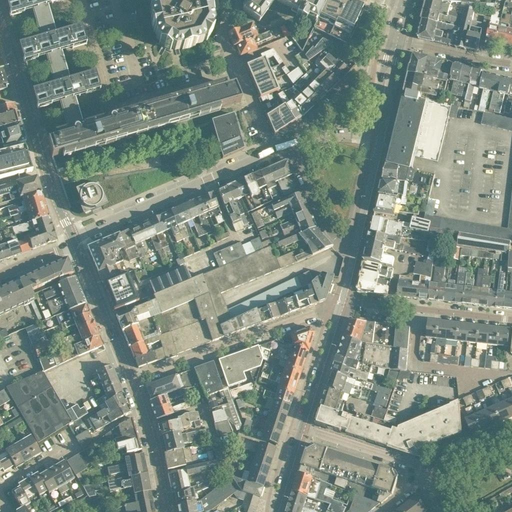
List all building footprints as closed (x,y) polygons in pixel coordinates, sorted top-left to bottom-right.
[(4,0),(9,13),(10,17),(11,17),(10,13),(22,9),(23,13),(24,13),(23,9),(29,7),(30,11),(31,11),(30,7),(31,7),(40,39),(18,45),(22,60),(23,60),(24,63),(23,59),(36,55),(37,59),(38,59),(37,55),(43,54),(44,57),(43,53),(44,53),(54,85),(32,91),(36,106),(37,109),(38,109),(37,105),(50,102),(51,105),(50,102),(56,100),(58,103),(57,100),(58,99),(67,131),(54,135),(54,136),(56,136),(57,139),(47,142),(47,144),(52,158),(54,157),(62,155),(63,158),(219,112),(218,109),(240,102),(234,86),(224,89),(223,86),(225,86),(225,85),(83,126),(74,95),(78,93),(79,97),(78,93),(85,91),(86,95),(85,91),(98,87),(99,91),(100,91),(99,87),(95,73),(70,80),(60,48),(64,47),(65,51),(66,51),(65,47),(71,45),(72,49),(73,49),(72,45),(84,41),(86,45),(85,41),(81,27),(56,34),(46,2),(51,1),(52,5),(52,4),(51,1),(53,0),(57,0),(58,3),(59,3),(58,0),(4,0)] [(157,0),(150,12),(152,20),(150,20),(153,33),(155,32),(157,39),(175,50),(179,49),(182,48),(182,50),(195,47),(194,45),(202,43),(212,25),(211,18),(212,18),(209,5),(208,6),(206,1),(206,0),(157,0)] [(248,0),(248,1),(242,10),(259,22),(274,0),(276,0),(292,8),(290,11),(297,14),(296,16),(305,21),(306,19),(315,23),(326,2),(322,0),(248,0)] [(326,0),(326,2),(315,23),(313,28),(329,36),(345,0),(326,0)] [(363,8),(348,0),(346,0),(345,0),(329,36),(345,44),(363,8)] [(426,1),(423,11),(463,20),(464,16),(459,14),(449,12),(451,3),(442,2),(426,1)] [(467,3),(466,8),(475,9),(493,11),(495,4),(467,3)] [(452,32),(452,35),(458,36),(455,47),(455,48),(456,48),(457,46),(464,48),(464,50),(465,50),(472,21),(475,9),(466,8),(464,16),(463,20),(461,29),(454,27),(452,32)] [(423,11),(421,19),(438,23),(439,20),(452,23),(451,26),(454,27),(461,29),(463,20),(423,11)] [(493,11),(490,26),(486,41),(495,43),(499,27),(501,19),(498,19),(499,13),(493,11)] [(501,19),(499,27),(495,43),(505,45),(511,16),(506,15),(504,20),(501,19)] [(421,19),(419,27),(426,29),(425,30),(436,33),(433,42),(449,46),(450,47),(450,46),(450,45),(451,41),(450,41),(446,39),(442,39),(443,33),(436,31),(437,28),(448,31),(452,32),(454,27),(451,26),(438,23),(421,19)] [(485,43),(486,41),(490,26),(484,25),(484,24),(472,21),(465,50),(466,48),(477,51),(480,41),(485,43)] [(233,48),(236,46),(257,37),(256,33),(252,24),(228,34),(233,48)] [(417,36),(419,39),(425,40),(433,42),(436,33),(425,30),(426,29),(419,27),(419,28),(417,36)] [(271,32),(270,31),(257,37),(236,46),(240,57),(240,56),(256,50),(253,44),(254,44),(272,36),(270,32),(271,32)] [(305,56),(308,61),(332,45),(323,40),(317,46),(314,49),(312,48),(305,56)] [(260,55),(262,59),(264,58),(265,60),(277,55),(273,49),(260,55)] [(308,61),(305,56),(302,52),(295,57),(302,66),(308,61)] [(452,63),(423,56),(415,54),(412,56),(408,73),(447,83),(452,63)] [(339,82),(344,76),(325,59),(321,55),(316,60),(326,70),(327,71),(339,82)] [(344,76),(349,71),(337,60),(335,63),(328,56),(325,59),(344,76)] [(262,59),(246,66),(250,77),(269,69),(268,69),(265,60),(264,58),(262,59)] [(306,74),(315,82),(326,94),(339,82),(327,71),(326,70),(316,60),(315,62),(314,65),(323,74),(318,78),(310,70),(306,74)] [(451,95),(456,96),(463,66),(453,64),(450,80),(454,81),(451,94),(451,95)] [(285,66),(281,69),(286,76),(290,73),(285,66)] [(469,85),(473,68),(463,66),(456,96),(460,97),(462,93),(466,94),(469,85)] [(269,69),(250,77),(255,87),(275,79),(271,68),(268,69),(269,69)] [(290,73),(286,76),(292,85),(302,75),(298,68),(290,73)] [(473,68),(469,85),(466,94),(463,107),(468,109),(470,102),(474,86),(478,87),(481,72),(482,71),(473,68)] [(408,73),(406,84),(441,92),(444,93),(447,83),(408,73)] [(493,75),(483,73),(480,89),(484,90),(479,111),(484,113),(485,111),(489,91),(493,75)] [(493,75),(489,91),(494,92),(489,110),(494,111),(495,110),(502,77),(493,75)] [(319,101),(326,94),(315,82),(311,86),(303,77),(299,81),(303,85),(307,89),(319,101)] [(504,95),(509,96),(511,81),(511,79),(505,78),(502,77),(495,110),(494,111),(494,113),(499,114),(500,114),(504,95)] [(275,79),(255,87),(259,98),(260,98),(261,98),(266,96),(271,94),(280,90),(275,79)] [(295,91),(312,108),(319,101),(307,89),(304,93),(299,88),(303,85),(299,81),(296,84),(292,88),(295,91)] [(403,93),(420,97),(421,93),(440,98),(441,92),(406,84),(403,93)] [(291,101),(302,117),(312,108),(295,91),(289,97),(291,101)] [(282,93),(277,96),(284,106),(294,122),(302,117),(291,101),(288,103),(282,93)] [(438,163),(439,157),(449,117),(452,105),(449,104),(420,97),(403,93),(408,94),(406,99),(402,98),(393,137),(389,152),(388,157),(387,163),(389,164),(391,164),(399,166),(410,169),(411,162),(413,157),(432,161),(438,163)] [(452,105),(449,117),(456,118),(459,107),(459,106),(454,105),(453,105),(452,105)] [(274,112),(285,128),(294,122),(284,106),(274,112)] [(273,110),(265,115),(273,134),(274,135),(285,128),(274,112),(273,110)] [(0,129),(20,124),(17,113),(9,116),(0,118),(0,129)] [(489,114),(484,113),(481,124),(486,126),(489,114)] [(489,114),(486,126),(492,127),(495,115),(489,114)] [(233,115),(211,121),(211,122),(215,121),(218,132),(237,126),(233,115)] [(500,117),(495,115),(492,127),(497,128),(500,117)] [(503,130),(506,118),(500,117),(497,128),(503,130)] [(511,119),(506,118),(503,130),(508,131),(511,119)] [(0,135),(1,140),(0,139),(0,144),(2,144),(3,148),(8,147),(24,142),(25,142),(24,137),(21,128),(20,124),(0,129),(0,135)] [(237,126),(218,132),(222,143),(240,138),(237,126)] [(240,138),(222,143),(226,157),(222,158),(222,159),(244,149),(240,138)] [(4,152),(0,153),(0,179),(32,172),(29,163),(30,163),(29,163),(26,151),(24,147),(14,150),(12,150),(11,150),(4,152)] [(288,195),(300,190),(288,162),(285,161),(275,165),(288,195)] [(284,197),(288,195),(275,165),(267,169),(274,184),(277,182),(284,197)] [(417,199),(424,201),(424,200),(428,201),(435,175),(410,169),(399,166),(386,165),(382,180),(407,186),(404,198),(417,199)] [(267,169),(259,172),(267,191),(275,187),(274,184),(267,169)] [(251,176),(257,191),(261,189),(266,200),(262,202),(263,206),(272,202),(259,172),(251,176)] [(251,176),(242,180),(255,209),(263,206),(262,202),(261,199),(258,201),(255,196),(258,194),(257,191),(251,176)] [(36,177),(20,181),(0,186),(0,196),(9,194),(12,202),(21,200),(40,194),(40,192),(41,192),(36,177)] [(242,180),(234,184),(240,198),(244,196),(251,211),(255,209),(242,180)] [(382,180),(379,195),(397,198),(398,197),(403,198),(404,198),(407,186),(382,180)] [(90,212),(92,211),(94,211),(94,212),(104,208),(106,207),(105,206),(107,205),(97,184),(84,190),(83,189),(75,193),(78,201),(79,202),(79,204),(81,207),(80,208),(83,215),(84,215),(85,216),(90,214),(90,212)] [(236,200),(240,198),(234,184),(226,187),(240,221),(243,228),(248,226),(243,214),(236,200)] [(226,187),(218,191),(233,224),(240,221),(226,187)] [(301,192),(269,207),(271,212),(287,205),(289,208),(304,201),(301,192)] [(212,193),(201,198),(209,217),(214,215),(218,225),(224,222),(212,193)] [(41,198),(40,194),(21,200),(22,207),(18,208),(18,207),(8,209),(10,216),(13,216),(45,207),(44,207),(43,203),(44,202),(43,198),(42,197),(41,198)] [(379,195),(374,213),(396,217),(397,213),(420,216),(424,201),(417,199),(404,198),(403,198),(398,197),(397,198),(379,195)] [(209,217),(201,198),(190,203),(205,235),(211,233),(205,219),(209,217)] [(308,210),(304,201),(289,208),(274,214),(276,219),(291,213),(292,216),(308,210)] [(190,203),(180,208),(186,222),(191,220),(199,238),(205,235),(190,203)] [(26,220),(27,223),(49,217),(48,216),(49,216),(47,211),(46,211),(45,207),(13,216),(15,223),(26,220)] [(180,208),(169,212),(181,240),(188,237),(182,224),(186,222),(180,208)] [(312,219),(308,210),(292,216),(294,220),(280,226),(281,231),(312,219)] [(181,240),(169,212),(160,217),(166,231),(170,229),(176,243),(181,240)] [(250,215),(253,223),(260,220),(257,212),(250,215)] [(429,228),(440,230),(442,218),(425,215),(424,219),(424,221),(431,222),(429,228)] [(27,223),(12,228),(14,234),(14,236),(26,232),(31,232),(35,230),(35,231),(41,229),(42,231),(53,228),(49,217),(27,223)] [(160,217),(150,221),(162,249),(164,255),(170,252),(162,233),(166,231),(160,217)] [(445,230),(440,230),(429,228),(431,222),(424,221),(424,219),(414,217),(411,229),(428,232),(428,235),(458,240),(457,244),(457,246),(497,253),(502,254),(510,255),(510,253),(511,242),(500,240),(495,239),(489,238),(484,237),(478,236),(473,235),(467,234),(462,233),(456,232),(451,231),(445,230)] [(373,218),(369,234),(387,236),(400,238),(403,224),(373,218)] [(312,219),(281,231),(283,236),(290,233),(292,237),(315,228),(312,219)] [(260,220),(253,223),(256,229),(264,226),(261,220),(260,220)] [(150,221),(139,226),(145,241),(146,240),(150,238),(156,252),(162,249),(150,221)] [(240,221),(233,224),(236,231),(243,228),(240,221)] [(140,243),(145,241),(139,226),(127,231),(128,231),(139,257),(140,259),(146,256),(140,243)] [(24,241),(17,243),(21,254),(21,253),(29,250),(32,250),(57,241),(53,228),(42,231),(41,229),(35,231),(35,230),(31,232),(31,234),(23,237),(24,241)] [(302,240),(308,246),(325,238),(315,228),(292,237),(277,244),(279,249),(302,240)] [(500,240),(511,242),(511,233),(508,229),(502,228),(500,240)] [(8,230),(2,233),(11,257),(21,254),(17,243),(16,241),(14,236),(14,234),(10,235),(8,230)] [(88,248),(102,283),(126,273),(117,251),(124,248),(129,261),(139,257),(128,231),(119,235),(118,235),(88,248)] [(265,231),(258,233),(258,235),(260,240),(267,237),(265,231)] [(229,237),(228,232),(218,237),(220,241),(229,237)] [(2,233),(0,233),(0,238),(2,246),(0,246),(0,249),(4,260),(6,259),(10,258),(11,257),(2,233)] [(387,236),(369,234),(368,239),(367,242),(385,246),(384,247),(397,250),(398,244),(400,244),(401,238),(400,238),(387,236)] [(283,256),(287,266),(296,262),(297,263),(332,247),(325,238),(308,246),(309,250),(294,257),(292,252),(283,256)] [(258,239),(242,246),(246,257),(255,253),(263,250),(260,244),(258,239)] [(263,250),(270,246),(272,246),(270,240),(260,244),(263,250)] [(382,256),(384,247),(385,246),(367,242),(363,260),(393,267),(394,259),(382,256)] [(240,243),(213,254),(219,268),(225,266),(240,259),(246,257),(242,246),(240,243)] [(436,243),(434,250),(443,252),(443,250),(444,244),(436,243)] [(398,244),(397,250),(402,251),(427,257),(429,252),(403,246),(404,245),(400,244),(398,244)] [(275,259),(270,246),(263,250),(255,253),(264,275),(280,269),(275,259)] [(450,249),(450,256),(457,261),(459,249),(451,248),(450,249)] [(264,275),(255,253),(246,257),(240,259),(249,282),(264,275)] [(494,260),(502,261),(502,254),(497,253),(497,255),(494,255),(494,260)] [(501,263),(509,264),(510,255),(502,254),(502,261),(501,263)] [(283,256),(275,259),(280,269),(287,266),(283,256)] [(0,317),(22,307),(36,301),(32,291),(55,280),(73,273),(67,258),(48,266),(11,283),(0,288),(0,317)] [(178,259),(175,260),(178,267),(184,264),(185,264),(183,259),(179,261),(178,259)] [(234,288),(249,282),(240,259),(225,266),(234,288)] [(419,285),(417,299),(418,299),(427,300),(429,286),(429,282),(430,278),(432,262),(427,260),(426,264),(423,276),(424,276),(423,286),(419,285)] [(361,272),(379,276),(391,279),(392,273),(380,271),(381,266),(363,262),(363,263),(361,269),(361,272)] [(413,274),(420,276),(423,276),(426,264),(416,262),(413,274)] [(219,293),(234,288),(225,266),(219,268),(202,275),(207,292),(217,288),(219,293)] [(185,268),(150,282),(155,295),(191,280),(185,267),(185,268)] [(427,300),(436,301),(439,269),(439,267),(436,267),(434,267),(433,282),(429,282),(429,286),(427,300)] [(439,269),(436,301),(444,302),(446,284),(442,284),(444,268),(441,268),(439,267),(439,269)] [(483,275),(479,306),(488,307),(490,289),(491,277),(488,276),(489,269),(483,268),(483,270),(483,275)] [(135,274),(138,282),(138,283),(148,279),(144,270),(135,274)] [(471,305),(479,306),(483,275),(483,270),(479,270),(478,273),(476,287),(473,287),(471,305)] [(312,283),(315,280),(310,271),(303,275),(307,285),(310,284),(312,283)] [(359,278),(358,281),(368,284),(389,289),(390,283),(378,280),(379,276),(361,272),(359,278)] [(453,303),(462,304),(465,278),(466,273),(458,272),(456,285),(455,285),(453,303)] [(126,273),(102,283),(106,294),(107,294),(110,301),(109,301),(114,312),(125,307),(138,302),(126,273)] [(317,303),(318,304),(324,302),(325,300),(333,277),(333,276),(324,273),(315,281),(315,280),(312,283),(310,284),(312,291),(317,303)] [(465,278),(462,304),(471,305),(473,287),(474,279),(471,278),(471,273),(466,273),(465,278)] [(488,307),(496,308),(500,277),(500,274),(496,273),(495,275),(494,289),(490,289),(488,307)] [(500,277),(496,308),(505,309),(506,294),(507,291),(503,290),(505,276),(505,274),(500,274),(500,277)] [(128,312),(116,316),(128,347),(144,341),(170,333),(177,355),(222,338),(218,326),(207,292),(202,275),(191,280),(153,296),(136,303),(126,307),(128,312)] [(303,275),(295,278),(300,288),(307,285),(303,275)] [(400,276),(397,296),(398,297),(411,298),(413,298),(417,299),(419,285),(423,286),(424,276),(423,276),(420,276),(419,283),(404,281),(404,276),(400,276)] [(74,277),(57,284),(59,288),(44,294),(46,300),(61,294),(78,287),(74,277)] [(295,291),(300,288),(295,278),(290,280),(295,291)] [(290,280),(286,282),(290,293),(295,291),(290,280)] [(366,293),(368,284),(358,281),(357,289),(358,292),(366,293)] [(446,281),(446,284),(444,302),(447,302),(453,303),(455,285),(455,282),(446,281)] [(286,282),(281,285),(286,295),(290,293),(286,282)] [(387,295),(389,289),(368,284),(366,293),(387,295)] [(286,295),(281,285),(276,287),(281,297),(286,295)] [(78,287),(61,294),(62,296),(47,303),(50,310),(83,297),(78,287)] [(276,287),(271,289),(276,300),(281,297),(276,287)] [(217,288),(207,292),(218,326),(232,320),(227,309),(219,293),(217,288)] [(271,289),(266,291),(271,302),(276,300),(271,289)] [(261,294),(266,304),(271,302),(266,291),(261,294)] [(312,291),(294,298),(299,311),(318,304),(317,303),(312,291)] [(261,294),(256,296),(261,306),(266,304),(261,294)] [(256,309),(261,306),(256,296),(251,298),(256,309)] [(83,297),(50,310),(53,316),(58,314),(58,313),(61,312),(60,309),(67,306),(69,311),(86,304),(83,297)] [(251,298),(246,300),(251,311),(255,309),(256,309),(251,298)] [(280,317),(299,311),(294,298),(283,302),(275,305),(280,317)] [(246,300),(242,303),(247,313),(251,311),(246,300)] [(242,303),(237,305),(242,315),(247,313),(242,303)] [(59,325),(73,319),(73,320),(89,313),(86,304),(69,311),(56,317),(59,325)] [(242,315),(237,305),(232,307),(237,318),(242,315)] [(275,305),(256,312),(261,324),(280,317),(275,305)] [(232,307),(227,309),(232,320),(237,318),(232,307)] [(256,312),(255,309),(251,311),(247,313),(242,315),(237,318),(232,320),(218,326),(222,338),(261,324),(256,312)] [(75,325),(77,329),(93,323),(89,313),(73,320),(73,319),(59,325),(61,330),(75,325)] [(428,320),(427,333),(426,338),(436,339),(438,321),(428,320)] [(376,324),(362,322),(350,321),(345,336),(362,343),(373,345),(385,347),(392,348),(401,350),(404,327),(388,326),(376,324)] [(436,339),(447,340),(449,323),(438,321),(436,339)] [(76,341),(78,345),(85,342),(99,337),(93,323),(77,329),(79,333),(61,341),(64,346),(76,341)] [(459,324),(449,323),(447,340),(457,342),(459,324)] [(469,325),(459,324),(457,342),(467,343),(469,325)] [(479,326),(469,325),(467,343),(477,344),(479,326)] [(490,327),(479,326),(477,344),(488,345),(490,327)] [(404,327),(401,350),(408,351),(410,330),(410,328),(404,327)] [(500,328),(490,327),(488,345),(498,346),(500,328)] [(0,339),(9,335),(6,328),(0,330),(0,339)] [(292,346),(308,352),(314,333),(309,328),(288,336),(290,336),(293,344),(292,346)] [(498,346),(511,348),(511,344),(511,330),(510,330),(510,329),(500,328),(498,346)] [(40,333),(29,338),(38,361),(52,355),(50,352),(53,351),(49,340),(44,342),(42,338),(47,336),(45,331),(40,333)] [(177,357),(177,355),(170,333),(144,341),(128,347),(128,348),(129,348),(134,361),(135,360),(138,368),(165,359),(165,360),(177,357)] [(362,343),(345,336),(338,356),(360,363),(371,366),(374,367),(377,367),(390,369),(392,348),(385,347),(373,345),(362,343)] [(78,345),(73,347),(77,357),(103,346),(99,337),(85,342),(78,345)] [(271,343),(271,342),(260,346),(260,348),(269,351),(270,349),(269,349),(271,343)] [(279,348),(277,354),(304,362),(308,352),(292,346),(288,345),(286,350),(279,348)] [(260,346),(258,347),(262,359),(266,360),(269,351),(260,348),(260,346)] [(245,382),(242,373),(249,371),(253,382),(255,381),(259,368),(261,359),(262,359),(258,347),(257,347),(242,352),(236,354),(218,361),(227,387),(245,382)] [(390,369),(401,371),(406,372),(408,351),(401,350),(392,348),(390,369)] [(52,355),(38,361),(43,371),(43,372),(56,366),(64,363),(60,352),(52,355)] [(277,354),(276,358),(280,360),(286,362),(284,368),(300,373),(304,362),(277,354)] [(338,356),(335,365),(352,370),(371,375),(374,367),(371,366),(360,363),(338,356)] [(229,408),(222,410),(231,432),(234,439),(236,438),(241,425),(240,423),(232,400),(229,391),(227,387),(218,361),(213,363),(229,408)] [(203,392),(212,414),(222,410),(229,408),(213,363),(193,369),(201,387),(203,392)] [(335,365),(332,372),(364,383),(366,383),(368,384),(369,381),(372,382),(374,376),(371,375),(352,370),(335,365)] [(104,389),(118,383),(111,366),(96,372),(98,379),(91,382),(93,387),(101,384),(104,389)] [(272,370),(270,375),(297,384),(300,373),(284,368),(282,373),(272,370)] [(151,401),(180,390),(195,388),(201,387),(193,369),(193,370),(175,377),(175,376),(145,387),(151,401)] [(390,369),(387,379),(397,381),(398,380),(401,371),(390,369)] [(6,387),(6,388),(18,408),(52,387),(43,372),(43,371),(6,387)] [(411,373),(406,372),(401,371),(398,380),(403,382),(404,377),(406,378),(406,380),(410,380),(411,373)] [(364,383),(332,372),(327,388),(344,394),(343,395),(359,400),(361,392),(353,390),(354,388),(358,389),(358,388),(361,389),(362,388),(377,392),(374,403),(384,407),(391,389),(368,384),(364,383)] [(270,375),(268,380),(278,384),(276,390),(293,395),(297,384),(270,375)] [(99,406),(100,406),(122,393),(118,383),(104,389),(107,395),(96,401),(99,406)] [(245,385),(229,391),(232,400),(235,399),(248,394),(245,385)] [(52,387),(18,408),(38,443),(67,425),(71,422),(65,411),(52,387)] [(344,394),(327,388),(324,397),(330,399),(329,401),(333,402),(334,400),(341,402),(343,395),(344,394)] [(3,390),(0,391),(0,396),(4,403),(10,400),(3,390)] [(180,391),(180,390),(151,401),(149,401),(152,411),(169,404),(169,405),(170,405),(168,400),(170,399),(170,400),(175,399),(175,397),(177,396),(177,398),(182,396),(181,394),(184,393),(182,390),(180,391)] [(264,391),(262,396),(267,398),(273,400),(290,406),(293,395),(276,390),(275,395),(264,391)] [(122,393),(100,406),(103,411),(87,421),(91,427),(94,431),(109,424),(121,417),(130,413),(122,393)] [(330,399),(324,397),(320,408),(337,414),(341,402),(334,400),(333,402),(329,401),(330,399)] [(510,419),(511,418),(511,398),(503,403),(510,419)] [(241,399),(235,401),(238,409),(244,406),(241,399)] [(270,410),(286,415),(290,406),(273,400),(270,410)] [(393,448),(398,450),(409,453),(409,451),(415,449),(416,452),(417,451),(416,448),(420,447),(421,450),(429,446),(428,443),(432,441),(433,444),(442,441),(440,438),(444,436),(445,439),(454,436),(452,433),(456,431),(458,434),(462,432),(459,403),(459,402),(452,405),(453,405),(404,430),(399,432),(399,431),(395,429),(396,425),(395,425),(397,419),(386,416),(388,411),(387,410),(384,421),(371,417),(358,413),(356,417),(349,414),(348,417),(337,414),(320,408),(315,424),(388,448),(389,447),(393,448)] [(152,411),(156,420),(190,408),(188,403),(171,409),(170,405),(169,405),(169,404),(152,411)] [(501,423),(510,419),(503,403),(494,407),(501,423)] [(78,404),(71,408),(77,419),(88,412),(85,406),(81,409),(78,404)] [(375,406),(375,407),(371,417),(384,421),(387,410),(375,406)] [(491,427),(501,423),(494,407),(484,411),(491,427)] [(71,422),(77,419),(71,408),(65,411),(71,422)] [(222,410),(212,414),(217,436),(231,432),(222,410)] [(267,420),(283,425),(286,415),(270,410),(267,420)] [(482,432),(491,427),(484,411),(474,415),(482,432)] [(160,436),(163,436),(179,432),(181,432),(181,430),(189,428),(188,424),(193,423),(194,429),(200,428),(197,414),(191,414),(184,415),(181,417),(181,418),(177,419),(178,421),(157,426),(160,436)] [(472,436),(482,432),(474,415),(465,419),(469,429),(472,436)] [(20,418),(12,423),(14,426),(22,421),(20,418)] [(136,430),(133,419),(119,426),(121,434),(136,430)] [(263,430),(280,435),(283,425),(267,420),(263,430)] [(86,430),(75,437),(80,446),(83,450),(85,449),(95,443),(86,430)] [(114,440),(104,443),(106,447),(106,449),(111,447),(139,440),(136,430),(121,434),(116,435),(117,439),(114,440)] [(260,440),(277,445),(280,435),(263,430),(260,440)] [(179,436),(179,432),(163,436),(165,444),(199,437),(198,432),(183,435),(179,436)] [(22,441),(32,459),(35,457),(41,453),(30,436),(22,441)] [(199,437),(165,444),(167,452),(182,449),(181,445),(199,442),(199,437)] [(139,440),(111,447),(113,452),(120,450),(122,455),(141,450),(139,440)] [(14,445),(24,463),(32,459),(22,441),(14,445)] [(256,453),(272,458),(275,448),(259,443),(256,453)] [(8,455),(14,466),(15,469),(18,467),(24,463),(14,445),(5,451),(8,455)] [(301,466),(299,473),(311,478),(314,470),(320,472),(327,449),(315,445),(314,447),(308,450),(306,449),(301,466)] [(189,447),(167,452),(164,454),(165,462),(191,457),(189,447)] [(83,450),(78,454),(85,467),(86,466),(93,462),(89,455),(85,449),(83,450)] [(328,449),(327,449),(320,472),(329,475),(336,452),(328,450),(328,449)] [(0,470),(2,470),(4,472),(14,466),(8,455),(5,451),(0,454),(0,470)] [(344,455),(336,452),(329,475),(337,478),(344,455)] [(269,468),(272,458),(256,453),(253,463),(269,468)] [(78,454),(72,457),(81,472),(87,468),(86,466),(85,467),(78,454)] [(130,477),(131,477),(147,474),(142,455),(124,459),(126,465),(110,468),(111,475),(127,472),(129,478),(130,477)] [(197,455),(191,457),(165,462),(167,470),(198,463),(197,455)] [(344,455),(337,478),(335,485),(345,489),(348,481),(356,459),(344,455)] [(81,472),(72,457),(66,461),(76,475),(81,472)] [(356,459),(348,481),(355,483),(362,461),(356,459)] [(74,479),(63,461),(55,466),(65,484),(74,479)] [(372,464),(362,461),(355,483),(364,486),(372,464)] [(216,462),(167,472),(172,493),(175,493),(189,489),(186,476),(218,469),(216,462)] [(232,462),(231,463),(227,465),(231,471),(236,468),(232,462)] [(269,468),(253,463),(249,473),(266,478),(269,468)] [(380,467),(372,464),(364,486),(373,489),(381,466),(380,466),(380,467)] [(55,466),(47,471),(57,488),(61,494),(69,490),(65,484),(55,466)] [(217,470),(225,481),(230,478),(222,466),(217,470)] [(373,495),(371,501),(380,504),(381,504),(392,495),(398,479),(396,478),(393,472),(394,471),(381,466),(373,489),(381,492),(380,497),(373,495)] [(47,491),(48,493),(57,488),(47,471),(39,475),(39,476),(47,491)] [(35,488),(34,488),(37,493),(39,496),(47,491),(39,476),(39,475),(37,473),(29,478),(35,488)] [(266,478),(249,473),(246,482),(245,482),(245,483),(262,489),(266,478)] [(330,505),(327,510),(330,511),(344,511),(347,505),(332,499),(332,498),(324,495),(326,489),(330,491),(332,486),(311,478),(299,473),(293,491),(307,496),(306,497),(330,505)] [(134,495),(150,492),(147,474),(131,477),(130,477),(131,480),(121,482),(121,479),(108,482),(110,493),(133,489),(134,495)] [(19,487),(11,492),(21,508),(26,506),(31,503),(28,498),(37,493),(34,488),(35,488),(29,478),(18,485),(19,487)] [(195,502),(177,505),(177,506),(178,511),(204,511),(209,511),(211,511),(238,490),(230,478),(225,481),(200,501),(195,502)] [(245,483),(230,478),(238,490),(240,492),(246,494),(259,499),(262,489),(245,483)] [(205,482),(189,489),(175,493),(177,503),(197,499),(196,493),(208,488),(205,482)] [(99,484),(83,487),(87,496),(89,498),(95,496),(94,492),(100,491),(99,484)] [(304,503),(306,497),(307,496),(293,491),(289,504),(302,508),(302,507),(314,511),(315,506),(304,503)] [(125,506),(152,501),(150,492),(134,495),(135,500),(122,503),(113,507),(115,511),(125,506)] [(242,506),(248,503),(257,506),(259,499),(246,494),(242,506)] [(350,511),(348,511),(370,511),(380,504),(371,501),(355,495),(350,511)] [(408,502),(415,511),(425,511),(427,510),(417,496),(408,502)] [(153,511),(152,501),(125,506),(115,511),(112,511),(153,511)] [(21,508),(16,511),(15,511),(29,511),(27,509),(33,506),(31,502),(31,503),(26,506),(21,508)] [(400,508),(402,511),(415,511),(408,502),(400,508)] [(257,506),(248,503),(242,506),(244,511),(253,511),(255,511),(257,506)]
